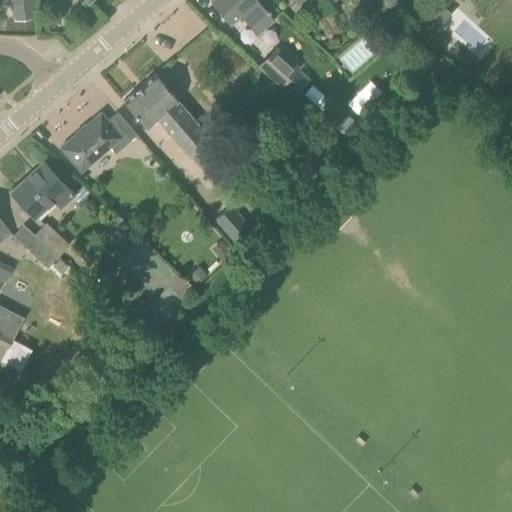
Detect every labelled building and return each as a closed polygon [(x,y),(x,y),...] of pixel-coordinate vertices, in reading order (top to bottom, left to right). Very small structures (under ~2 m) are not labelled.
[(34,0),(14,0),(15,19),(35,18),(34,0)] [(274,20),(257,0),(211,0),(211,1),(230,24),(241,15),(258,34),(274,20)] [(367,0),(354,5),(359,19),(377,12),(372,0),(367,0)] [(413,26),(422,17),(413,8),(404,18),(413,26)] [(69,43),(77,37),(68,27),(61,33),(69,43)] [(510,68),(511,67),(511,48),(509,49),(503,57),(504,64),(510,68)] [(276,49),(259,67),(282,88),(283,86),(294,96),(309,80),(298,70),(299,69),(276,49)] [(426,70),(438,58),(429,49),(418,61),(426,70)] [(178,101),(155,73),(124,100),(147,128),(157,119),(205,174),(225,157),(178,101)] [(137,135),(117,112),(107,120),(101,113),(60,147),(81,172),(110,147),(115,154),(137,135)] [(361,127),(348,114),(337,125),(351,138),(361,127)] [(43,162),(11,192),(34,217),(53,200),(60,207),(74,194),(43,162)] [(228,195),(208,212),(234,243),(254,226),(228,195)] [(0,242),(11,233),(0,220),(0,242)] [(34,234),(44,243),(59,256),(69,244),(46,223),(34,234)] [(44,243),(25,226),(15,237),(33,254),(44,243)] [(231,251),(221,240),(211,249),(222,260),(231,251)] [(0,277),(7,281),(14,268),(0,259),(0,277)] [(59,259),(52,266),(60,274),(67,266),(59,259)] [(195,287),(208,275),(199,265),(186,277),(195,287)] [(183,300),(195,288),(180,274),(169,286),(183,300)] [(0,349),(9,354),(18,335),(0,326),(0,349)]
